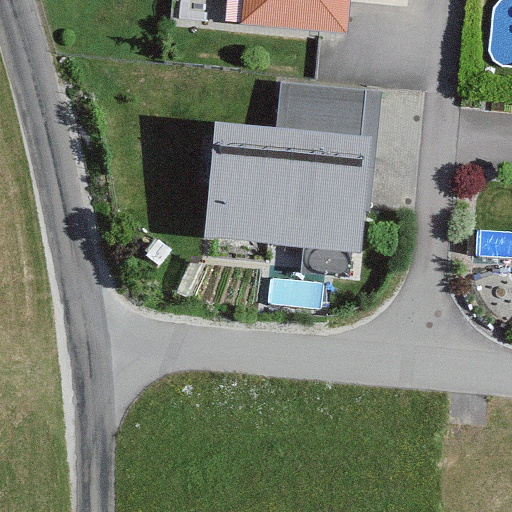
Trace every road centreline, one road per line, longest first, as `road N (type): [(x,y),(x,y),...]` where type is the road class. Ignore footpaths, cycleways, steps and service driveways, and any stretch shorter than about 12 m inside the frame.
road 1 (residential): [(82,342),(511,381)]
road 2 (residential): [(82,342),(62,196),(7,0)]
road 3 (residential): [(91,511),(82,342)]
